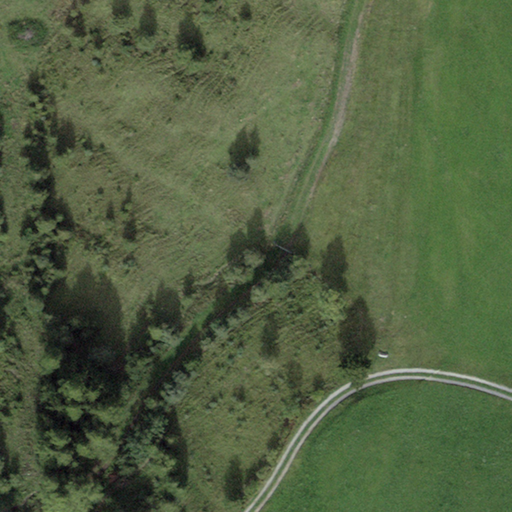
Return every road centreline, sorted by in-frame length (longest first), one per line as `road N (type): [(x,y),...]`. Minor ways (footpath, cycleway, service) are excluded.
road 1 (track): [(361,0),(332,124),(282,243),(176,352),(112,444),(79,511)]
road 2 (track): [(511,395),(391,372),(313,415),(243,511)]
